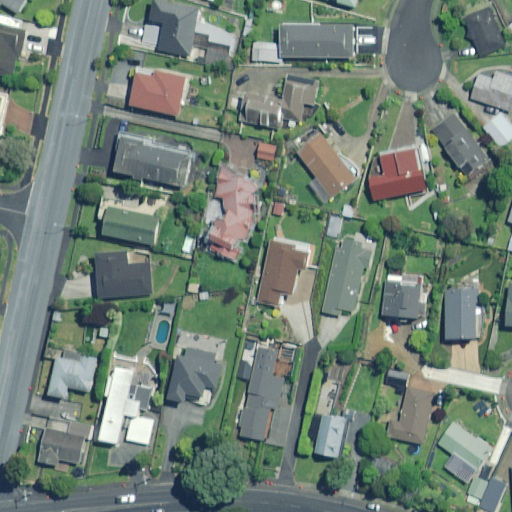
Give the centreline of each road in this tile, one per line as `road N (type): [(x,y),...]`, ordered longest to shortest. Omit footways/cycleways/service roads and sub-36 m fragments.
road 1 (tertiary): [(326,511),(219,500),(81,511)]
road 2 (residential): [(93,0),(45,218)]
road 3 (residential): [(45,218),(0,426)]
